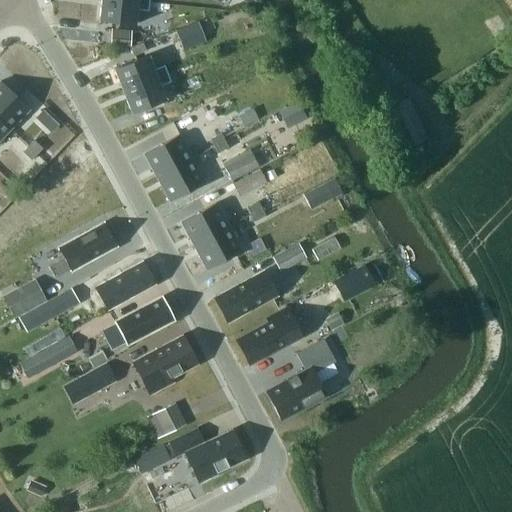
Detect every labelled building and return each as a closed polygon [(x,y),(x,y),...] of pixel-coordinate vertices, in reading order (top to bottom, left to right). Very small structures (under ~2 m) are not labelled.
[(128,0),(100,0),(99,22),(135,25),(137,10),(148,11),(149,2),(128,0)] [(176,30),(177,33),(183,51),(206,42),(198,22),(176,30)] [(131,31),(112,30),(111,46),(130,47),(131,31)] [(130,48),(133,57),(146,52),(143,43),(130,48)] [(147,56),(114,69),(123,92),(167,73),(164,66),(153,70),(147,56)] [(167,73),(123,92),(132,114),(165,101),(160,87),(171,82),(167,73)] [(0,81),(0,119),(10,129),(29,109),(0,81)] [(223,95),(196,110),(204,125),(231,110),(223,95)] [(428,140),(409,99),(385,110),(404,152),(428,140)] [(306,119),(297,102),(280,111),(289,128),(306,119)] [(235,118),(240,129),(258,120),(253,109),(235,118)] [(43,126),(51,118),(43,111),(35,119),(43,126)] [(0,119),(0,139),(10,129),(0,119)] [(37,131),(44,150),(58,145),(52,126),(37,131)] [(220,134),(210,139),(212,145),(213,147),(224,141),(220,134)] [(179,135),(143,154),(156,178),(192,159),(179,135)] [(42,150),(34,141),(28,147),(37,156),(42,150)] [(224,141),(213,147),(217,154),(227,149),(224,141)] [(37,156),(28,147),(23,153),(31,161),(37,156)] [(222,164),(232,182),(259,167),(249,149),(222,164)] [(59,227),(93,214),(70,152),(36,164),(59,227)] [(192,159),(156,178),(169,202),(205,183),(192,159)] [(214,192),(228,182),(220,170),(206,180),(214,192)] [(233,184),(240,197),(267,183),(260,170),(233,184)] [(272,170),(266,173),(270,180),(276,177),(272,170)] [(342,194),(334,179),(303,195),(311,210),(342,194)] [(216,203),(180,222),(193,246),(229,227),(216,203)] [(255,204),(246,208),(250,215),(260,209),(256,203),(255,204)] [(260,209),(250,215),(252,219),(254,221),(264,215),(260,209)] [(71,272),(117,247),(104,223),(58,247),(64,258),(49,267),(55,278),(70,270),(71,272)] [(229,227),(193,246),(206,270),(242,251),(229,227)] [(338,238),(315,248),(320,259),(343,248),(338,238)] [(272,257),(280,272),(306,258),(298,243),(272,257)] [(142,262),(95,286),(107,310),(154,285),(142,262)] [(375,285),(363,265),(333,281),(344,302),(375,285)] [(249,278),(214,297),(227,323),(276,296),(265,276),(251,283),(249,278)] [(2,296),(14,318),(46,301),(34,279),(2,296)] [(71,288),(46,302),(54,317),(79,303),(71,288)] [(114,321),(126,345),(174,320),(161,297),(114,321)] [(268,322),(236,339),(249,365),(301,337),(285,308),(266,319),(268,322)] [(337,313),(325,319),(332,331),(344,324),(337,313)] [(28,356),(64,336),(60,329),(24,348),(28,356)] [(149,395),(173,383),(171,379),(197,365),(181,335),(132,362),(146,388),(149,395)] [(27,378),(77,351),(68,336),(19,363),(27,378)] [(304,370),(265,392),(280,421),(327,396),(314,373),(335,362),(323,340),(296,355),(304,370)] [(102,352),(89,359),(93,367),(105,360),(102,352)] [(106,364),(85,376),(94,392),(115,380),(106,364)] [(157,439),(165,435),(185,424),(175,404),(146,418),(157,439)] [(198,428),(168,442),(175,457),(185,452),(198,481),(200,481),(201,483),(217,475),(216,473),(246,459),(232,429),(204,442),(198,428)] [(155,468),(148,452),(133,459),(141,475),(155,468)]
